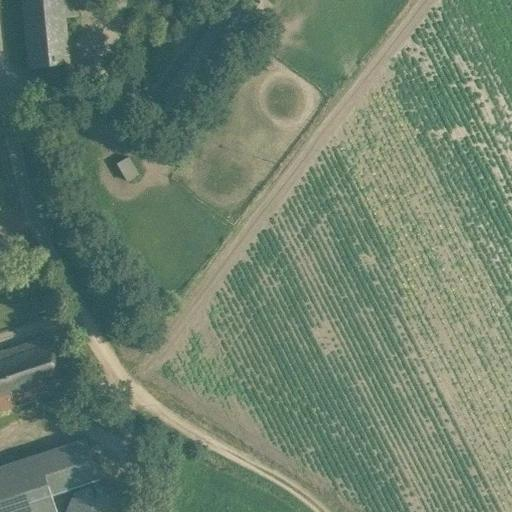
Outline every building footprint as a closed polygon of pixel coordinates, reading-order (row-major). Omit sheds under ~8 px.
[(78,16),(76,0),(23,0),(30,68),(70,64),(65,18),(78,16)] [(153,119),(174,132),(250,16),(225,0),(224,0),(160,98),(165,101),(153,119)] [(118,163),(129,181),(140,174),(129,156),(118,163)] [(52,334),(33,341),(0,351),(0,409),(15,405),(14,400),(68,381),(52,334)] [(0,465),(0,511),(56,511),(51,496),(98,480),(84,438),(0,465)] [(68,511),(124,511),(124,509),(123,507),(123,505),(122,502),(121,500),(119,498),(118,496),(116,494),(114,493),(112,491),(110,490),(108,489),(106,488),(104,487),(101,486),(96,486),(94,486),(91,486),(89,487),(87,488),(84,488),(82,490),(80,491),(78,492),(76,494),(75,496),(73,498),(72,500),(71,502),(70,504),(69,507),(68,509),(68,511)]
